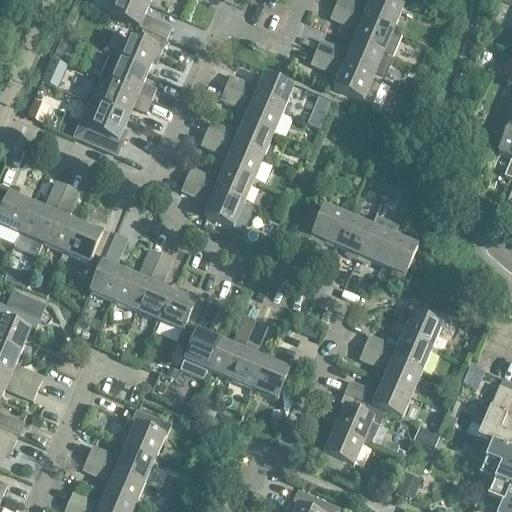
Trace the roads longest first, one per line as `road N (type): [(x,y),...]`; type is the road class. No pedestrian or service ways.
road 1 (residential): [(233,511),(253,462),(289,439),(349,303),(180,228),(150,191)]
road 2 (residential): [(150,191),(220,22)]
road 3 (residential): [(150,191),(0,127)]
road 4 (residential): [(31,511),(96,363)]
road 5 (unclassified): [(0,110),(48,0)]
